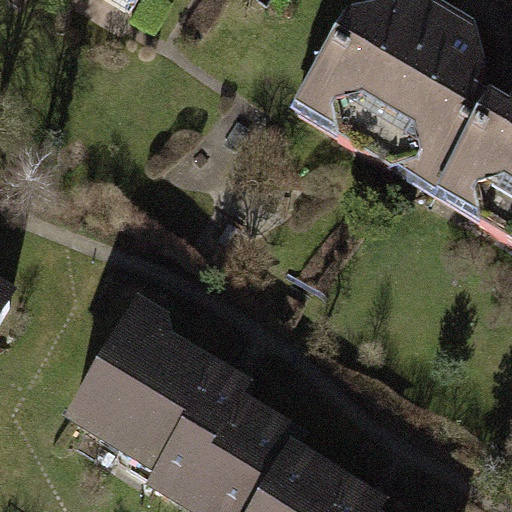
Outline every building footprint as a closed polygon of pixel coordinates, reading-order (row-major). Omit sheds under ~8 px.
[(88,0),(121,19),(131,0),(88,0)] [(344,32),(287,130),(511,259),(511,106),(486,92),(473,42),(418,10),(344,32)] [(0,329),(12,310),(0,302),(0,329)] [(175,511),(269,511),(296,465),(304,452),(239,413),(248,400),(169,352),(165,333),(141,318),(71,433),(164,490),(157,501),(175,511)] [(376,511),(296,465),(269,511),(376,511)]
